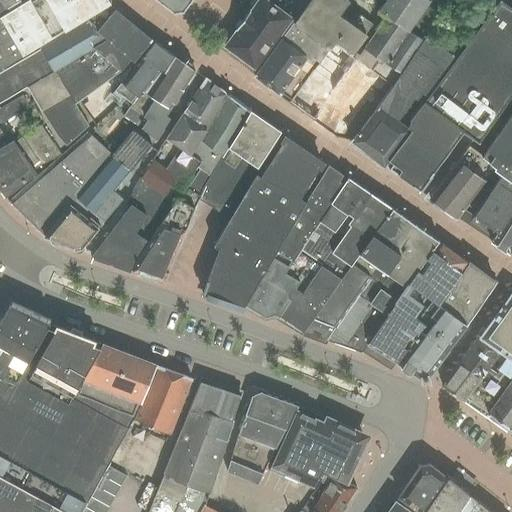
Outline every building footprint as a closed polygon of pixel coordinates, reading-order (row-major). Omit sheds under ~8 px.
[(68,31),(111,5),(106,0),(32,0),(30,1),(0,19),(0,21),(24,60),(70,33),(68,31)] [(20,0),(0,0),(5,9),(20,0)] [(155,0),(174,15),(182,14),(192,0),(155,0)] [(252,10),(225,47),(255,70),(292,18),(294,16),(287,11),(276,3),(278,0),(255,0),(250,6),(252,10)] [(283,40),(255,77),(279,94),(279,95),(282,91),(292,99),(290,103),(292,104),(308,116),(312,119),(355,61),(359,56),(355,52),(364,39),(374,26),(357,13),(353,19),(342,11),(347,4),(342,0),(312,0),(298,19),(283,40)] [(295,0),(287,11),(294,16),(298,19),(312,0),(295,0)] [(399,75),(450,0),(385,0),(378,12),(386,18),(363,51),(399,75)] [(61,147),(86,125),(56,72),(94,50),(120,73),(130,61),(134,63),(153,41),(115,10),(111,5),(68,31),(70,33),(24,60),(0,73),(0,103),(27,88),(61,147)] [(511,17),(496,6),(456,58),(409,121),(412,123),(419,129),(389,169),(419,190),(463,132),(473,140),(478,143),(511,95),(511,17)] [(0,21),(0,73),(24,60),(0,21)] [(444,74),(456,58),(426,37),(417,49),(399,75),(390,88),(373,111),(374,112),(352,143),(384,165),(411,129),(409,128),(412,123),(409,121),(444,74)] [(164,72),(175,57),(154,42),(121,84),(115,92),(132,105),(143,90),(146,92),(162,70),(164,72)] [(132,105),(124,118),(156,139),(169,120),(165,117),(195,73),(175,57),(164,72),(162,70),(146,92),(143,90),(132,105)] [(217,121),(229,96),(205,80),(179,121),(167,139),(180,148),(166,169),(154,161),(141,179),(143,181),(175,202),(184,188),(203,158),(195,152),(217,121)] [(511,95),(478,143),(474,149),(482,156),(495,167),(503,172),(476,212),(473,209),(462,226),(467,229),(466,232),(483,243),(485,240),(490,243),(491,242),(497,232),(511,207),(511,95)] [(228,152),(254,114),(229,96),(217,121),(195,152),(203,158),(184,188),(199,198),(206,185),(228,152)] [(0,110),(0,141),(6,138),(0,126),(0,124),(30,108),(24,97),(0,110)] [(262,170),(285,138),(282,136),(283,134),(254,114),(228,152),(206,185),(199,198),(197,202),(197,203),(199,200),(224,217),(256,168),(259,170),(261,171),(262,170)] [(7,195),(36,174),(34,170),(61,155),(41,126),(0,149),(0,189),(2,188),(7,195)] [(152,146),(133,130),(111,155),(88,133),(10,203),(45,238),(75,251),(82,249),(121,200),(114,193),(152,146)] [(298,198),(322,163),(285,138),(261,171),(259,170),(228,217),(213,245),(219,247),(201,295),(242,309),(267,267),(272,258),(288,231),(304,202),(298,198)] [(473,140),(470,145),(459,161),(429,199),(458,219),(463,211),(495,167),(482,156),(474,149),(478,143),(473,140)] [(293,262),(348,179),(328,166),(304,202),(288,231),(289,232),(276,252),(274,258),(285,266),(290,259),(293,262)] [(303,331),(340,280),(393,209),(348,179),(293,262),(290,259),(285,266),(274,258),(273,259),(272,258),(267,267),(260,279),(242,309),(244,310),(247,305),(266,317),(275,314),(284,321),(303,331)] [(150,239),(175,202),(143,181),(136,189),(140,193),(91,257),(130,271),(150,239)] [(166,279),(197,202),(199,198),(184,188),(175,202),(150,239),(130,271),(164,283),(166,279)] [(511,207),(497,232),(491,242),(509,254),(511,251),(511,207)] [(406,241),(417,226),(393,209),(340,280),(363,296),(372,302),(392,276),(389,274),(410,244),(406,241)] [(362,353),(368,344),(439,242),(417,226),(406,241),(410,244),(389,274),(392,276),(372,302),(363,296),(338,331),(331,342),(362,353)] [(439,242),(368,344),(397,362),(422,327),(432,313),(440,302),(468,263),(439,242)] [(467,323),(495,283),(468,263),(440,302),(467,323)] [(331,342),(338,331),(363,296),(340,280),(303,331),(304,332),(331,342)] [(480,335),(462,361),(482,375),(463,401),(469,405),(471,403),(510,430),(511,427),(511,295),(511,294),(481,336),(480,335)] [(1,321),(0,322),(0,391),(10,397),(16,385),(50,323),(51,321),(19,306),(11,302),(3,317),(1,321)] [(467,324),(467,323),(440,302),(432,313),(422,327),(397,362),(421,377),(428,376),(448,349),(467,324)] [(0,511),(81,511),(133,419),(135,420),(157,366),(157,365),(103,344),(50,323),(16,385),(10,397),(0,391),(0,511)] [(462,361),(443,387),(463,402),(463,401),(482,375),(462,361)] [(170,435),(192,379),(157,366),(135,420),(170,435)] [(233,420),(241,395),(201,382),(162,478),(209,496),(234,420),(233,420)] [(237,438),(227,471),(258,484),(268,465),(298,406),(255,390),(237,438)] [(298,406),(268,465),(312,486),(319,470),(325,473),(321,481),(324,483),(324,482),(322,481),(325,473),(347,483),(365,443),(361,433),(354,429),(353,431),(340,425),(340,423),(327,417),(327,418),(298,406)] [(420,466),(398,497),(418,511),(425,511),(448,479),(429,465),(420,466)] [(103,477),(122,488),(128,478),(109,467),(103,477)] [(341,511),(357,488),(347,483),(325,473),(322,481),(324,482),(324,483),(328,485),(316,505),(314,510),(318,511),(319,511),(323,504),(338,511),(341,511)] [(117,498),(122,488),(103,477),(98,488),(117,498)] [(162,478),(148,511),(201,511),(205,505),(209,496),(162,478)] [(456,511),(469,496),(448,479),(425,511),(456,511)] [(111,509),(117,498),(98,488),(92,498),(111,509)] [(489,511),(469,496),(456,511),(489,511)] [(93,511),(109,511),(111,509),(92,498),(86,508),(93,511)] [(312,503),(312,504),(308,502),(300,511),(338,511),(323,504),(319,511),(318,511),(314,510),(316,505),(312,503)] [(410,511),(396,502),(388,511),(410,511)]
